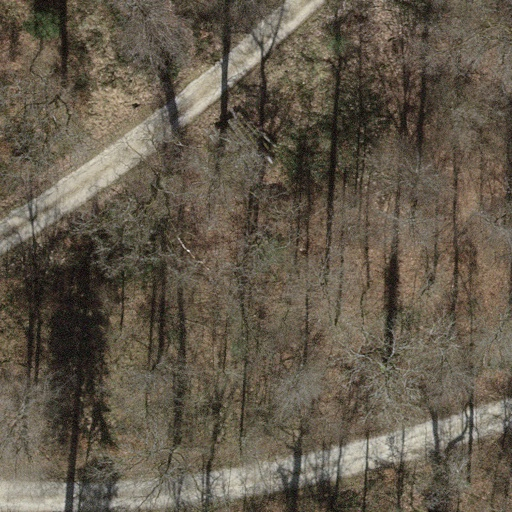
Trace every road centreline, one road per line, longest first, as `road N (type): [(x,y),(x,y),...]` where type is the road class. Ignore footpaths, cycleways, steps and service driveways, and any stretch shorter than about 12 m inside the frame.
road 1 (track): [(0,482),(102,486),(511,400)]
road 2 (track): [(0,228),(92,179),(303,0)]
